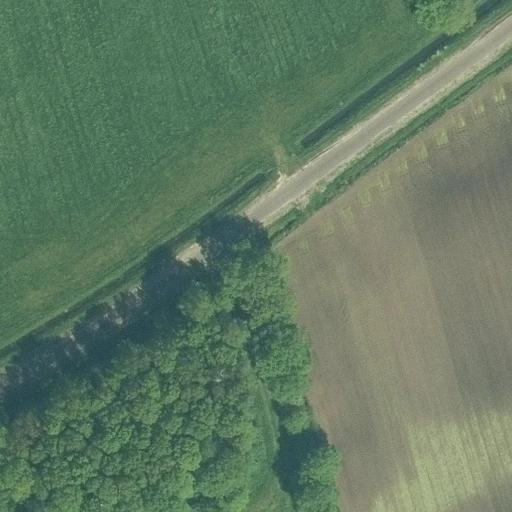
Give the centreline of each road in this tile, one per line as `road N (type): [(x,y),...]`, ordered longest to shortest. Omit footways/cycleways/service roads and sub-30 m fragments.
road 1 (unclassified): [(0,383),(214,243),(511,24)]
road 2 (track): [(214,243),(281,498)]
